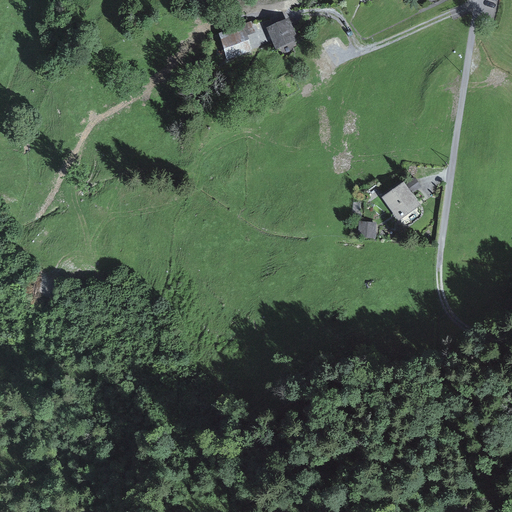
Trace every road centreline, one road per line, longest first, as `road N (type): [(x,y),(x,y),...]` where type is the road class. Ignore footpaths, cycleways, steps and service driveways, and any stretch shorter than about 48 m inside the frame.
road 1 (track): [(254,11),(325,11),(357,42),(375,47),(477,6)]
road 2 (track): [(441,246),(447,308),(467,327),(511,342)]
